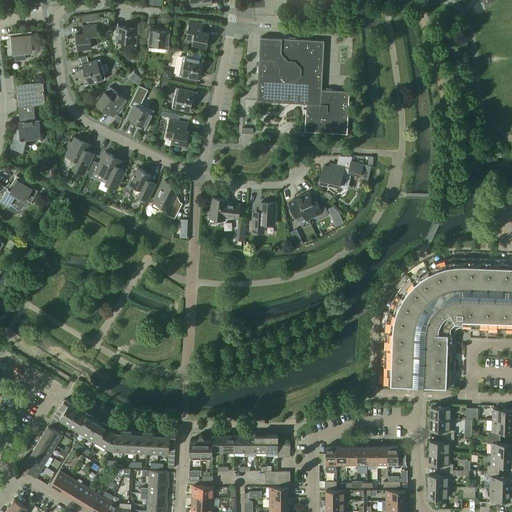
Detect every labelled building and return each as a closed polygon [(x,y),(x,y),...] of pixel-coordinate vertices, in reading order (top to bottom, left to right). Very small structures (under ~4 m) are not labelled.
[(192,45),(207,48),(209,34),(202,33),(203,24),(190,21),(186,38),(193,40),(192,45)] [(83,32),(75,33),(77,49),(92,48),(91,43),(98,42),(96,25),(83,26),(83,32)] [(116,41),(136,43),(138,27),(117,25),(116,41)] [(150,29),(148,47),(169,49),(171,31),(150,29)] [(37,46),(37,44),(36,42),(41,42),(41,41),(39,41),(38,33),(32,33),(31,31),(7,34),(10,34),(11,45),(5,45),(5,46),(7,46),(8,55),(15,54),(16,59),(26,58),(26,56),(29,55),(30,55),(32,54),(33,54),(34,53),(34,52),(35,51),(36,50),(36,49),(37,48),(37,47),(37,46)] [(261,37),(258,86),(257,101),(306,103),(304,131),(347,133),(350,91),(322,90),(324,41),(261,37)] [(179,75),(197,79),(201,59),(183,55),(183,57),(180,56),(180,61),(182,61),(180,70),(178,69),(177,73),(179,74),(179,75)] [(88,84),(106,79),(100,59),(82,64),(88,84)] [(45,103),(43,82),(15,84),(16,93),(15,93),(16,98),(17,98),(18,106),(45,103)] [(154,110),(141,104),(148,89),(139,85),(130,104),(133,106),(127,118),(146,127),(154,110)] [(172,108),(190,111),(194,91),(176,87),(172,108)] [(96,103),(113,117),(127,100),(113,89),(109,94),(105,91),(96,103)] [(172,143),(186,146),(189,132),(186,132),(188,123),(169,119),(166,136),(173,138),(172,143)] [(34,139),(34,138),(34,136),(41,135),(39,120),(19,122),(20,129),(16,130),(12,147),(23,150),(25,143),(27,144),(28,144),(29,144),(29,143),(30,143),(31,143),(32,142),(32,141),(33,140),(34,139)] [(89,144),(75,137),(72,142),(69,141),(66,147),(69,148),(66,155),(72,158),(71,160),(72,162),(76,164),(73,169),(83,174),(92,156),(85,153),(89,144)] [(124,172),(118,170),(122,162),(112,157),(113,155),(105,151),(99,164),(93,161),(87,173),(93,176),(95,171),(103,175),(101,180),(110,184),(110,185),(117,188),(124,172)] [(363,164),(351,161),(349,168),(348,173),(360,176),(363,164)] [(332,167),(324,165),(319,183),(329,186),(329,188),(328,188),(335,193),(336,191),(337,189),(338,186),(348,188),(350,176),(348,175),(348,173),(349,168),(333,164),(332,167)] [(134,193),(135,195),(148,200),(154,187),(146,184),(151,175),(145,172),(145,171),(137,167),(135,173),(133,172),(128,183),(135,187),(133,190),(133,192),(134,193)] [(38,190),(34,188),(35,186),(14,174),(16,176),(9,189),(2,185),(6,187),(1,191),(4,194),(2,199),(10,204),(11,201),(19,209),(28,200),(33,203),(33,202),(32,201),(38,190)] [(180,188),(164,180),(154,202),(169,209),(167,214),(175,218),(182,203),(174,200),(180,188)] [(297,199),(289,203),(291,207),(290,208),(293,213),(294,213),(296,218),(307,213),(309,216),(316,213),(319,219),(329,214),(324,204),(320,206),(315,197),(312,198),(309,192),(301,196),(302,198),(298,200),(297,199)] [(212,197),(210,218),(225,219),(225,217),(238,218),(240,204),(227,202),(227,199),(212,197)] [(276,203),(260,202),(260,217),(252,216),(252,231),(264,232),(265,224),(275,224),(276,203)] [(511,329),(511,258),(465,257),(455,258),(445,259),(435,262),(426,266),(417,272),(410,278),(403,285),(397,294),(392,302),(389,312),(386,321),(385,332),(383,384),(421,386),(438,386),(454,387),(456,334),(450,333),(451,327),(456,322),(462,322),(462,327),(511,329)] [(71,424),(80,409),(64,399),(60,406),(65,409),(63,413),(61,417),(60,417),(71,424)] [(451,418),(451,407),(431,407),(431,418),(451,418)] [(80,430),(89,415),(80,409),(71,424),(80,430)] [(511,409),(493,409),(493,420),(511,420),(511,409)] [(89,435),(98,420),(89,415),(80,430),(89,435)] [(451,430),(451,418),(431,418),(430,429),(442,429),(442,435),(454,436),(454,430),(451,430)] [(98,441),(107,426),(98,420),(89,435),(98,441)] [(511,431),(511,420),(493,420),(492,431),(488,431),(488,437),(500,437),(500,431),(511,431)] [(56,445),(63,434),(53,429),(56,424),(51,421),(48,426),(42,436),(56,445)] [(111,445),(116,431),(107,426),(98,441),(107,446),(108,444),(111,445)] [(125,449),(126,431),(116,431),(111,445),(114,446),(114,448),(125,449)] [(137,450),(138,432),(126,431),(125,449),(137,450)] [(148,450),(149,433),(138,432),(137,450),(148,450)] [(159,451),(160,433),(149,433),(148,450),(159,451)] [(170,442),(175,443),(176,434),(160,433),(159,451),(169,451),(169,447),(170,442)] [(223,453),(223,435),(212,435),(212,440),(213,453),(223,453)] [(234,453),(234,435),(223,435),(223,453),(234,453)] [(245,453),(245,435),(234,435),(234,453),(245,453)] [(256,453),(256,435),(245,435),(245,453),(256,453)] [(266,453),(267,435),(256,435),(256,453),(266,453)] [(284,457),(284,444),(278,444),(278,435),(267,435),(266,453),(278,453),(278,457),(284,457)] [(454,441),(454,436),(442,435),(442,441),(430,440),(430,452),(450,452),(450,441),(454,441)] [(50,455),(56,445),(42,436),(35,447),(50,455)] [(511,455),(511,444),(511,443),(500,443),(500,437),(488,437),(488,443),(492,443),(491,454),(511,455)] [(201,457),(201,440),(190,440),(190,457),(201,457)] [(212,440),(201,440),(201,457),(213,457),(213,453),(212,440)] [(72,445),(80,450),(83,446),(75,441),(72,445)] [(90,451),(83,446),(80,450),(88,455),(90,451)] [(337,465),(337,446),(326,446),(326,465),(327,465),(327,471),(336,471),(336,465),(337,465)] [(347,465),(347,446),(337,446),(337,465),(347,465)] [(357,465),(357,446),(347,446),(347,465),(357,465)] [(367,465),(367,446),(357,446),(357,465),(367,465)] [(377,465),(377,446),(367,446),(367,465),(377,465)] [(388,465),(388,446),(377,446),(377,465),(388,465)] [(398,446),(388,446),(388,465),(398,465),(398,446)] [(44,466),(50,455),(35,447),(29,457),(44,466)] [(70,462),(77,452),(73,449),(71,452),(66,459),(70,462)] [(449,464),(450,452),(430,452),(429,463),(441,463),(441,469),(453,469),(453,464),(449,464)] [(511,466),(511,455),(491,454),(491,465),(487,465),(487,471),(499,471),(499,465),(511,466)] [(37,476),(44,466),(29,457),(23,467),(37,476)] [(167,483),(168,471),(142,469),(142,475),(149,476),(149,481),(167,483)] [(453,475),(453,469),(441,469),(441,475),(429,474),(428,486),(449,486),(449,475),(453,475)] [(61,491),(70,476),(60,470),(51,485),(61,491)] [(199,471),(189,471),(189,476),(189,480),(199,480),(199,471)] [(510,489),(511,478),(511,477),(499,477),(499,471),(487,471),(487,477),(491,477),(490,488),(510,489)] [(73,498),(81,483),(70,476),(61,491),(73,498)] [(167,494),(167,483),(149,481),(149,487),(141,487),(141,492),(167,494)] [(82,503),(91,489),(81,483),(73,498),(82,503)] [(214,497),(214,489),(214,487),(193,485),(192,496),(214,497)] [(448,498),(449,486),(428,486),(428,497),(448,498)] [(288,497),(288,487),(269,487),(269,497),(288,497)] [(510,500),(510,489),(490,488),(490,499),(510,500)] [(93,510),(102,496),(91,489),(82,503),(93,510)] [(345,500),(345,490),(326,490),(326,501),(345,500)] [(386,501),(405,501),(405,490),(386,490),(386,501)] [(166,505),(167,494),(141,492),(141,498),(148,498),(148,504),(166,505)] [(96,511),(105,511),(112,502),(102,496),(93,510),(96,511)] [(213,508),(214,497),(192,496),(192,506),(213,508)] [(253,501),(249,501),(249,497),(245,497),(245,508),(253,508),(253,501)] [(288,507),(288,497),(269,497),(269,508),(288,507)] [(25,511),(28,507),(14,499),(9,507),(16,511),(25,511)] [(345,511),(345,500),(326,501),(326,511),(345,511)] [(405,511),(405,501),(386,501),(382,501),(382,511),(386,511),(405,511)] [(119,506),(112,502),(105,511),(130,511),(131,504),(120,503),(119,506)]
